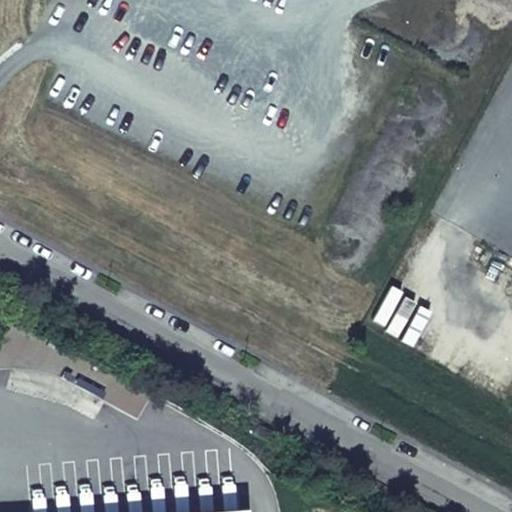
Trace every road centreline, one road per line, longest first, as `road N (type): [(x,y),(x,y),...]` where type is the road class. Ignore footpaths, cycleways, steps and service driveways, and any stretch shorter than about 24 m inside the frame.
road 1 (residential): [(481,511),(0,254)]
road 2 (unknown): [(54,57),(251,165),(297,144),(314,39)]
road 3 (unknown): [(474,336),(443,269),(450,234),(511,98)]
road 4 (unknown): [(185,0),(314,39)]
